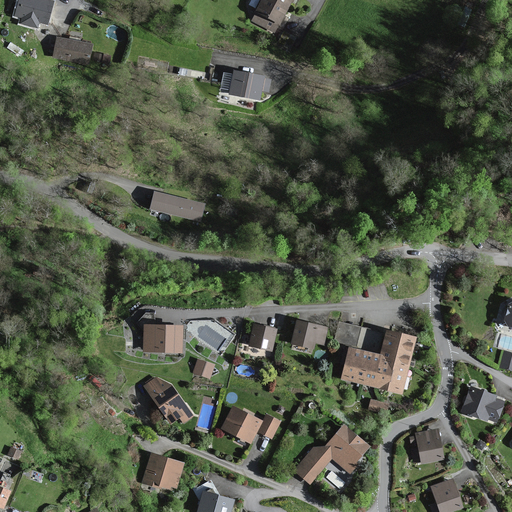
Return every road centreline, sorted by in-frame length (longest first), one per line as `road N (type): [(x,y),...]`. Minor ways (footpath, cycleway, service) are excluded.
road 1 (residential): [(0,175),(30,180),(113,230),(195,260),(338,271),(380,256),(439,252)]
road 2 (residential): [(159,314),(434,302)]
road 3 (residential): [(137,412),(150,430),(326,511)]
road 4 (residential): [(384,511),(388,439),(437,408)]
road 5 (residential): [(497,511),(437,408)]
